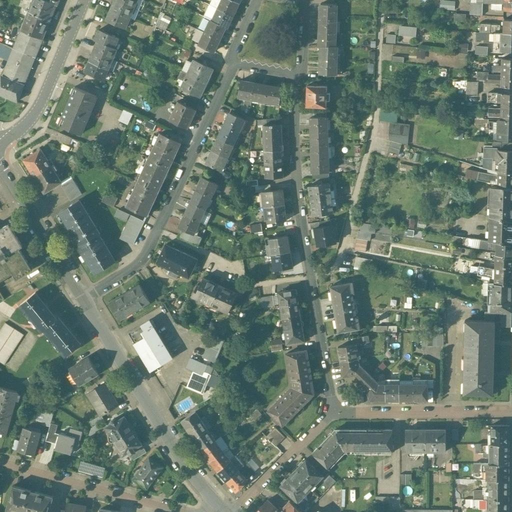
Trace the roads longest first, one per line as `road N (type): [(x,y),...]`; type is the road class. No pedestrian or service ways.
road 1 (residential): [(382,0),(377,113),(336,262),(310,277)]
road 2 (residential): [(234,63),(145,258),(85,294)]
road 3 (residential): [(85,294),(224,511)]
road 4 (residential): [(310,277),(294,165),(296,75)]
road 5 (residential): [(0,458),(190,511)]
road 6 (residential): [(511,410),(335,411)]
road 7 (residential): [(0,148),(30,119),(84,0)]
road 8 (residential): [(0,155),(85,294)]
road 9 (residential): [(229,511),(335,411)]
road 10 (residential): [(335,411),(310,277)]
